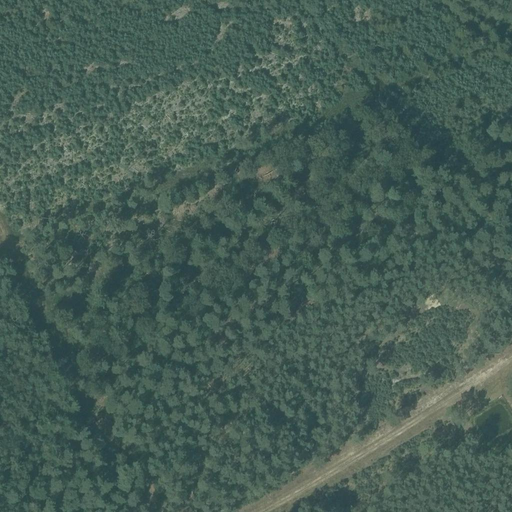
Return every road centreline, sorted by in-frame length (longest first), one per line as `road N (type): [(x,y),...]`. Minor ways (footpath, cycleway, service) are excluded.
road 1 (track): [(157,511),(133,456),(94,420),(0,229)]
road 2 (track): [(511,357),(263,511)]
